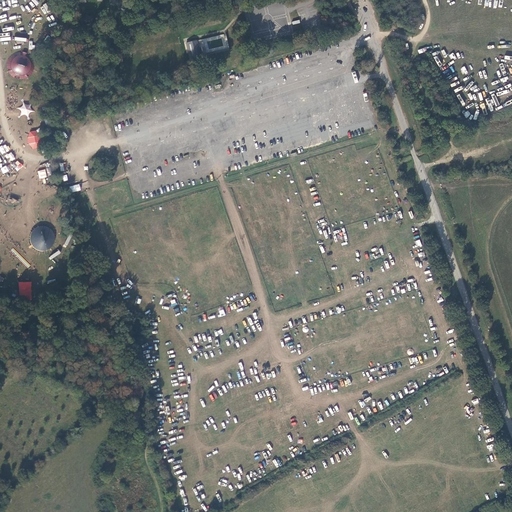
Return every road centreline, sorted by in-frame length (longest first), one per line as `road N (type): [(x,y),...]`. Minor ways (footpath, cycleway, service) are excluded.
road 1 (track): [(421,169),(511,431)]
road 2 (track): [(360,0),(421,169)]
road 3 (track): [(421,169),(454,150),(409,43)]
